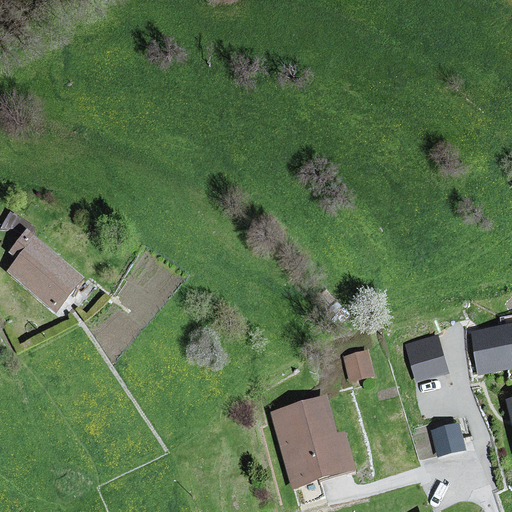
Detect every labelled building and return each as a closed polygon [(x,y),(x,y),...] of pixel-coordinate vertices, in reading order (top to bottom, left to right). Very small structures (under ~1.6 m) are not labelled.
[(34,234),(3,267),(63,323),(94,290),(34,234)] [(511,335),(479,339),(485,382),(511,378),(511,335)] [(349,374),(374,371),(371,345),(346,348),(349,374)] [(351,400),(277,420),(298,495),(372,475),(351,400)] [(463,431),(436,439),(442,462),(470,455),(463,431)]
